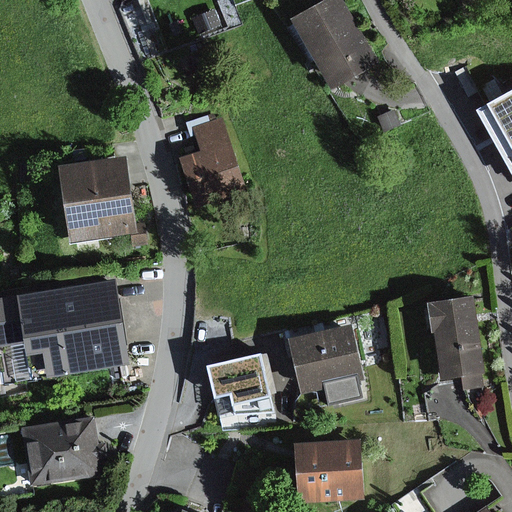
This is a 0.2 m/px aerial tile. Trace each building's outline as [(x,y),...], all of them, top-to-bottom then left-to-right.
[(351,0),(343,0),(309,20),(350,91),(391,68),(351,0)] [(511,89),(476,110),(511,173),(511,89)] [(240,119),(204,129),(210,150),(192,156),(208,203),(264,185),(248,138),(246,139),(240,119)] [(136,155),(71,164),(82,238),(147,228),(136,155)] [(125,275),(70,284),(85,371),(140,361),(125,275)] [(85,371),(70,284),(3,295),(11,344),(40,338),(43,354),(56,351),(60,375),(85,371)] [(0,345),(11,344),(3,295),(0,295),(0,345)] [(471,299),(431,306),(444,379),(462,375),(465,391),(488,386),(471,299)] [(349,328),(291,342),(302,389),(322,384),(328,407),(366,398),(349,328)] [(264,351),(207,366),(220,422),(280,417),(264,351)] [(101,418),(34,428),(42,484),(109,475),(101,418)] [(368,441),(308,445),(312,501),(372,497),(368,441)]
